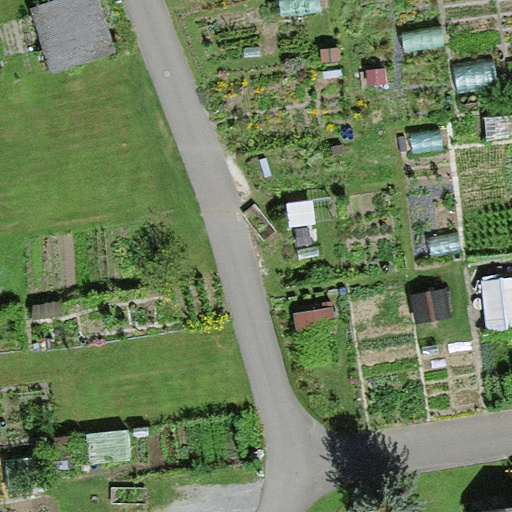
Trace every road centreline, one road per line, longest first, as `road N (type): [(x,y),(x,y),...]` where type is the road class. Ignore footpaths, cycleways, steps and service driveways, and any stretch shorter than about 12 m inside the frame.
road 1 (residential): [(136,0),(298,455)]
road 2 (residential): [(511,427),(298,455)]
